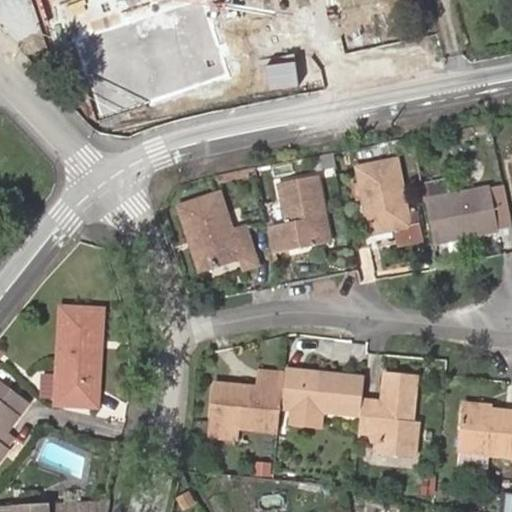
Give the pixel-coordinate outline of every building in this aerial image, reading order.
[(383,161),(343,169),(356,237),(379,232),(382,247),(408,242),(403,215),(394,217),(383,161)] [(255,234),(260,259),(309,250),(304,218),(310,216),(303,183),(266,190),(274,230),(255,234)] [(486,234),(501,230),(493,188),(478,191),(486,234)] [(422,246),(486,234),(478,191),(414,203),(422,246)] [(180,242),(190,272),(227,260),(232,274),(246,270),(241,255),(233,230),(215,235),(204,200),(164,213),(173,244),(180,242)] [(182,274),(190,272),(180,242),(173,244),(182,274)] [(90,339),(98,339),(97,313),(56,313),(55,389),(94,391),(94,354),(90,354),(90,339)] [(98,354),(98,339),(90,339),(90,354),(94,354),(98,354)] [(295,372),(279,371),(278,376),(278,379),(295,380),(295,372)] [(361,376),(295,372),(295,380),(278,379),(277,393),(276,409),(287,410),(318,412),(358,415),(359,405),(361,376)] [(278,379),(278,376),(256,375),(256,392),(277,393),(278,379)] [(358,415),(356,438),(377,439),(376,455),(415,458),(416,424),(410,423),(413,381),(381,378),(380,405),(359,405),(358,415)] [(94,408),(94,391),(55,389),(55,408),(94,408)] [(232,433),(274,435),(275,425),(276,409),(277,393),(256,392),(211,390),(208,431),(232,433)] [(0,445),(0,435),(2,433),(21,408),(0,391),(0,455),(5,449),(0,445)] [(511,411),(460,408),(457,449),(511,452),(511,411)] [(286,426),(287,410),(276,409),(275,425),(286,426)] [(316,428),(318,412),(287,410),(286,426),(316,428)] [(231,444),(232,433),(208,431),(207,442),(231,444)] [(12,440),(2,433),(0,435),(0,445),(5,449),(12,440)] [(269,477),(270,463),(255,462),(255,476),(269,477)] [(196,504),(189,491),(177,499),(183,511),(196,504)] [(105,511),(108,502),(13,505),(12,511),(105,511)]
